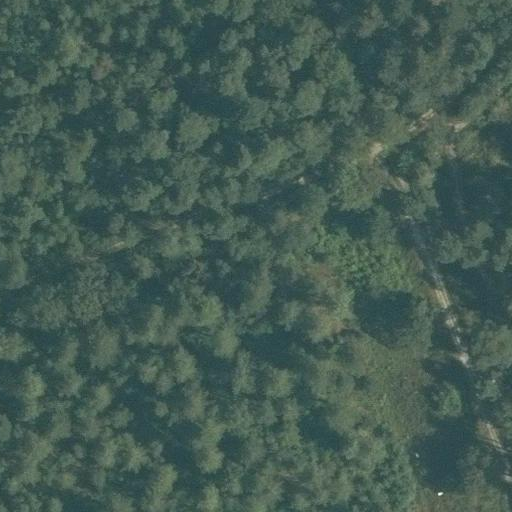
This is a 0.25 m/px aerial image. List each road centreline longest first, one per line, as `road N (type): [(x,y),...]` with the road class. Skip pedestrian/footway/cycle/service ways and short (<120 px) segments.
road 1 (unknown): [(511,495),(363,150),(313,0)]
road 2 (track): [(0,285),(363,150)]
road 3 (track): [(363,150),(421,116),(511,25)]
